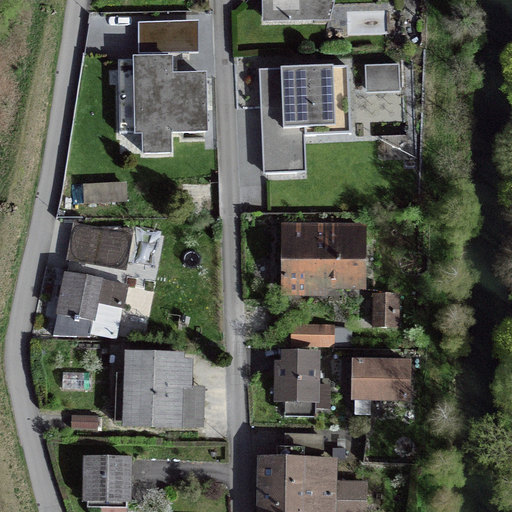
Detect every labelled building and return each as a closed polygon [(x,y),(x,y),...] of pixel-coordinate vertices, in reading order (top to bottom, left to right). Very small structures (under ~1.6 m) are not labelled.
[(263,0),(264,21),(305,20),(304,0),(263,0)] [(171,61),(118,61),(119,133),(144,133),(144,153),(170,153),(170,133),(205,133),(205,103),(205,77),(171,78),(171,61)] [(262,69),(265,172),(307,171),(306,136),(352,134),(349,66),(262,69)] [(365,66),(365,89),(402,89),(402,66),(365,66)] [(124,201),(123,186),(83,188),(84,204),(124,201)] [(361,283),(361,230),(281,229),(281,294),(288,294),(288,282),(361,283)] [(72,231),(66,261),(156,277),(164,238),(130,231),(98,236),(72,231)] [(123,288),(64,277),(52,338),(88,339),(89,335),(113,340),(118,310),(119,310),(123,288)] [(395,298),(373,297),(372,329),(394,330),(395,298)] [(291,325),(275,325),(275,348),(291,348),(291,347),(331,348),(331,329),(291,328),(291,325)] [(283,368),(276,368),(275,401),(313,402),(312,410),(326,410),(326,388),(315,387),(315,358),(283,357),(283,368)] [(177,361),(128,359),(126,425),(175,427),(177,361)] [(352,401),(406,402),(407,366),(353,365),(352,401)] [(87,379),(61,379),(61,388),(87,389),(87,379)] [(96,418),(70,417),(70,430),(96,431),(96,418)] [(283,439),(282,465),(313,466),(314,440),(283,439)] [(127,462),(85,461),(84,502),(87,503),(86,505),(124,506),(124,503),(127,503),(127,470),(127,462)] [(282,465),(263,465),(261,511),(330,511),(331,481),(323,481),(324,466),(313,466),(282,465)]
